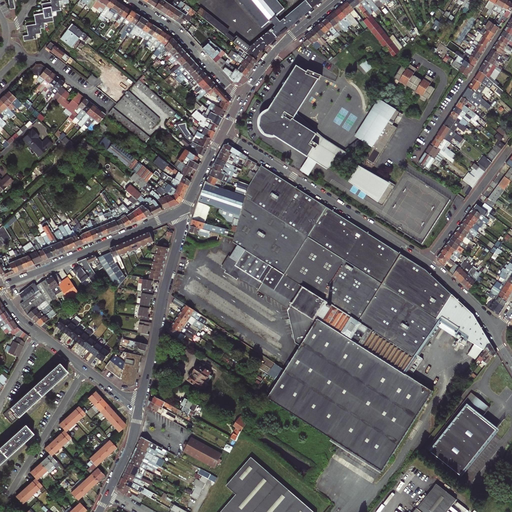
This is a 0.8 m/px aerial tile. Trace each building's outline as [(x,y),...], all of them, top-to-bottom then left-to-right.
[(8,0),(10,11),(16,10),(14,1),(17,0),(8,0)] [(25,42),(38,39),(37,36),(43,34),(42,29),(47,28),(46,25),(56,23),(54,13),(62,11),(60,2),(69,0),(50,0),(52,3),(42,5),(44,14),(35,16),(36,24),(27,26),(28,36),(24,37),(25,42)] [(103,0),(100,6),(104,9),(111,0),(103,0)] [(116,0),(111,0),(104,9),(107,11),(104,15),(106,17),(107,15),(109,13),(118,1),(116,0)] [(168,0),(161,0),(156,8),(161,11),(168,0)] [(168,0),(161,11),(166,14),(174,2),(172,0),(168,0)] [(166,14),(171,17),(181,3),(179,2),(180,0),(175,0),(174,2),(166,14)] [(176,21),(188,4),(185,1),(182,0),(181,3),(171,17),(176,21)] [(232,3),(236,8),(236,20),(239,18),(243,18),(246,16),(233,0),(224,0),(224,3),(228,3),(228,1),(232,1),(232,3)] [(307,0),(282,22),(277,16),(286,8),(279,0),(241,0),(264,27),(272,20),(277,26),(272,30),(278,37),(323,0),(307,0)] [(399,51),(365,10),(357,0),(348,0),(347,1),(354,10),(358,7),(367,20),(364,22),(368,28),(381,44),(383,44),(393,57),(399,51)] [(357,0),(365,10),(370,7),(364,0),(357,0)] [(374,4),(370,0),(364,0),(370,7),(373,11),(377,8),(374,4)] [(465,0),(466,1),(468,2),(465,6),(468,7),(470,8),(471,7),(474,0),(465,0)] [(489,0),(474,0),(471,7),(474,9),(479,2),(480,2),(481,0),(486,0),(488,1),(489,0)] [(485,9),(488,11),(491,12),(492,10),(498,0),(489,0),(488,1),(488,2),(489,3),(485,9)] [(498,15),(507,0),(498,0),(492,10),(495,11),(489,21),(491,23),(492,24),(495,20),(498,15)] [(511,2),(507,0),(498,15),(500,17),(497,22),(499,23),(501,19),(511,2)] [(122,4),(118,1),(109,13),(107,15),(106,17),(103,21),(105,22),(110,16),(111,18),(112,17),(113,16),(122,4)] [(354,19),(358,15),(354,10),(347,1),(343,5),(354,19)] [(511,2),(501,19),(502,19),(506,21),(511,10),(511,2)] [(115,20),(116,21),(127,7),(122,4),(113,16),(112,17),(116,20),(115,20)] [(181,24),(185,18),(189,13),(193,7),(188,4),(176,21),(180,24),(181,24)] [(357,22),(354,19),(343,5),(339,8),(348,19),(350,22),(353,25),(357,22)] [(126,19),(132,10),(127,7),(116,21),(115,24),(116,25),(120,19),(123,21),(125,18),(126,19)] [(339,8),(335,12),(344,23),(348,19),(339,8)] [(373,11),(377,16),(381,13),(377,8),(373,11)] [(121,32),(123,34),(137,13),(132,10),(126,19),(123,22),(126,24),(121,32)] [(231,30),(207,11),(203,16),(209,21),(234,41),(236,38),(229,32),(231,30)] [(335,12),(330,15),(339,27),(341,28),(344,25),(345,26),(346,25),(344,23),(335,12)] [(137,13),(123,34),(122,35),(125,37),(129,31),(131,32),(132,32),(142,17),(137,13)] [(339,27),(330,15),(326,19),(333,27),(338,32),(339,31),(337,29),(339,27)] [(142,17),(132,32),(136,35),(134,39),(135,40),(139,35),(148,21),(142,17)] [(337,33),(338,32),(333,27),(326,19),(321,23),(331,33),(334,31),(337,33)] [(147,33),(153,24),(148,21),(139,35),(144,38),(147,33)] [(317,26),(326,35),(329,33),(330,34),(332,37),(334,36),(331,33),(321,23),(317,26)] [(494,34),(499,28),(498,27),(492,24),(491,23),(486,29),(494,34)] [(92,39),(72,24),(68,29),(80,38),(81,36),(84,38),(83,39),(89,43),(92,39)] [(158,27),(153,24),(147,33),(150,34),(147,39),(144,44),(146,45),(158,27)] [(327,36),(326,35),(317,26),(313,30),(323,40),(325,43),(330,39),(327,36)] [(158,27),(146,45),(150,48),(153,44),(163,30),(158,27)] [(80,38),(68,29),(61,39),(72,47),(80,38)] [(477,30),(476,32),(479,34),(490,41),(494,34),(486,29),(484,34),(477,30)] [(153,44),(158,48),(167,33),(163,30),(153,44)] [(252,47),(240,37),(235,42),(244,49),(255,58),(259,53),(278,37),(272,30),(252,47)] [(309,33),(320,45),(321,46),(322,45),(320,43),(323,40),(313,30),(309,33)] [(511,35),(504,31),(501,36),(511,42),(511,35)] [(163,51),(172,37),(172,36),(167,33),(158,48),(163,51)] [(307,40),(311,44),(312,45),(316,49),(320,45),(309,33),(305,37),(307,40)] [(486,47),(490,41),(479,34),(476,38),(473,37),(472,39),(475,41),(486,47)] [(511,42),(501,36),(498,41),(506,46),(508,44),(511,46),(511,48),(511,49),(511,42)] [(178,43),(172,37),(163,51),(161,54),(164,56),(167,53),(178,43)] [(87,45),(82,41),(79,45),(84,49),(87,45)] [(486,47),(475,41),(471,47),(482,54),(486,47)] [(511,51),(511,49),(506,46),(498,41),(495,45),(506,52),(509,54),(510,54),(511,51)] [(65,53),(51,42),(46,47),(50,50),(52,48),(53,49),(51,51),(67,63),(71,57),(65,53)] [(170,59),(182,47),(178,43),(167,53),(169,55),(166,59),(168,61),(170,59)] [(506,52),(495,45),(493,50),(503,56),(507,59),(510,54),(509,54),(507,57),(504,55),(506,52)] [(236,68),(231,63),(234,60),(227,54),(217,46),(214,49),(209,54),(234,81),(239,81),(244,74),(238,69),(236,68)] [(170,59),(174,64),(187,52),(182,47),(170,59)] [(466,53),(468,55),(478,61),(482,54),(471,47),(469,51),(467,51),(466,53)] [(255,58),(244,49),(239,54),(255,66),(259,61),(255,58)] [(67,50),(65,53),(71,57),(76,61),(78,59),(67,50)] [(502,58),(503,56),(493,50),(489,56),(497,61),(503,65),(505,62),(503,61),(504,60),(502,58)] [(251,71),(255,66),(239,54),(236,51),(232,57),(235,58),(239,62),(251,71)] [(187,52),(174,64),(172,65),(177,70),(182,66),(191,57),(187,52)] [(478,61),(468,55),(465,60),(462,58),(463,56),(459,54),(457,56),(458,56),(474,67),(478,61)] [(458,56),(455,61),(471,72),(474,67),(458,56)] [(495,65),(497,61),(489,56),(486,61),(496,68),(497,66),(495,65)] [(182,66),(186,70),(195,61),(191,57),(182,66)] [(365,60),(359,65),(366,73),(372,68),(365,60)] [(186,78),(199,66),(195,61),(186,70),(182,74),(186,78)] [(471,72),(455,61),(453,64),(451,62),(449,64),(467,77),(471,72)] [(500,70),(496,68),(486,61),(479,71),(480,72),(485,75),(488,78),(489,76),(494,69),(499,72),(500,70)] [(251,71),(239,62),(237,63),(239,65),(240,66),(238,69),(244,74),(247,76),(251,71)] [(31,70),(40,76),(47,68),(42,64),(36,64),(31,70)] [(423,96),(428,99),(435,89),(431,86),(431,87),(429,86),(434,79),(427,75),(422,82),(421,81),(422,80),(414,76),(413,76),(417,69),(410,65),(406,71),(405,70),(406,68),(401,65),(396,73),(397,74),(394,78),(399,81),(399,82),(406,86),(416,92),(423,97),(423,96)] [(204,70),(199,66),(186,78),(190,83),(191,82),(204,70)] [(272,106),(297,67),(295,66),(267,110),(265,111),(263,112),(262,113),(260,115),(258,118),(258,121),(257,123),(257,125),(258,126),(259,129),(259,131),(260,132),(262,135),(264,136),(267,138),(270,138),(273,139),(275,138),(278,137),(288,143),(289,142),(277,135),(276,135),(275,135),(274,136),(273,136),(272,136),(270,136),(269,135),(267,135),(266,134),(265,133),(263,132),(262,131),(262,129),(261,128),(261,127),(260,126),(260,124),(260,122),(260,121),(261,120),(262,118),(262,117),(263,116),(264,115),(265,114),(266,113),(267,113),(269,112),(270,112),(271,112),(272,112),(273,112),(275,108),(272,106)] [(306,73),(297,67),(272,106),(275,108),(273,112),(272,112),(271,112),(270,112),(269,112),(267,113),(266,113),(265,114),(264,115),(263,116),(262,117),(262,118),(261,120),(260,121),(260,122),(260,124),(260,126),(261,127),(261,128),(262,129),(262,131),(263,132),(265,133),(266,134),(267,135),(269,135),(270,136),(272,136),(273,136),(274,136),(275,135),(276,135),(277,135),(289,142),(310,155),(316,159),(317,158),(332,167),(341,159),(312,141),(310,145),(308,143),(313,136),(311,135),(306,133),(301,131),(296,130),(287,125),(290,121),(291,122),(294,118),(293,117),(295,113),(296,114),(297,114),(318,80),(319,80),(321,76),(322,76),(308,71),(306,73)] [(47,68),(40,76),(38,80),(42,83),(52,72),(47,68)] [(204,70),(191,82),(196,87),(199,84),(208,75),(204,70)] [(52,72),(42,83),(45,86),(43,88),(45,89),(56,75),(52,72)] [(485,87),(490,79),(488,78),(485,75),(480,72),(475,79),(485,87)] [(88,81),(93,85),(99,79),(93,74),(88,81)] [(61,79),(56,75),(45,89),(44,90),(46,92),(50,88),(52,90),(61,79)] [(193,94),(195,96),(212,80),(208,75),(199,84),(201,86),(193,94)] [(56,94),(62,87),(65,83),(61,79),(52,90),(49,94),(51,96),(54,93),(56,94)] [(482,98),(488,88),(487,88),(485,87),(475,79),(468,89),(475,93),(477,94),(482,98)] [(208,92),(217,84),(212,80),(195,96),(198,99),(200,100),(208,92)] [(231,100),(217,84),(208,92),(222,99),(230,103),(231,101),(231,100)] [(61,97),(66,91),(62,87),(56,94),(61,97)] [(472,98),(475,93),(468,89),(462,98),(469,102),(470,101),(472,98)] [(20,101),(9,91),(4,96),(18,109),(19,107),(16,105),(20,101)] [(66,108),(70,103),(66,100),(71,95),(66,91),(61,97),(55,105),(64,111),(66,108)] [(73,107),(76,109),(85,98),(78,93),(70,103),(66,108),(67,109),(70,106),(72,108),(73,107)] [(4,96),(0,100),(10,110),(16,116),(17,114),(9,106),(11,105),(13,108),(16,110),(18,109),(4,96)] [(76,109),(72,113),(77,117),(89,101),(85,98),(76,109)] [(476,108),(471,104),(469,102),(462,98),(459,102),(470,109),(477,115),(481,111),(476,108)] [(10,110),(0,100),(0,99),(0,108),(6,115),(7,115),(8,114),(7,113),(10,110)] [(230,103),(222,99),(221,103),(215,100),(213,104),(227,111),(230,103)] [(210,105),(209,109),(211,110),(224,117),(227,111),(213,104),(212,103),(208,100),(207,102),(210,105)] [(81,120),(82,118),(94,105),(89,101),(77,117),(75,119),(79,123),(81,120)] [(196,102),(193,105),(199,111),(201,108),(196,102)] [(478,116),(477,115),(470,109),(459,102),(456,107),(465,113),(471,118),(473,115),(476,118),(478,116)] [(94,105),(82,118),(84,120),(88,115),(90,117),(98,108),(94,105)] [(465,113),(456,107),(453,112),(466,120),(469,123),(470,121),(477,126),(479,124),(474,120),(471,118),(465,113)] [(89,124),(91,125),(102,111),(98,108),(90,117),(88,120),(90,123),(89,124)] [(211,110),(209,109),(208,108),(206,110),(203,115),(205,116),(208,118),(206,121),(210,124),(212,122),(219,126),(224,117),(211,110)] [(312,141),(341,159),(362,141),(366,143),(369,138),(365,135),(365,134),(365,133),(365,131),(365,128),(366,125),(366,123),(367,122),(367,121),(368,120),(368,118),(369,117),(370,116),(371,115),(371,114),(372,113),(373,113),(373,112),(374,111),(372,109),(355,136),(359,139),(344,152),(323,139),(321,137),(318,134),(314,131),(307,124),(303,120),(299,115),(297,114),(296,114),(295,113),(293,117),(294,118),(291,122),(290,121),(287,125),(296,130),(301,131),(306,133),(311,135),(313,136),(308,143),(310,145),(312,141)] [(102,111),(91,125),(88,128),(93,131),(107,115),(102,111)] [(388,119),(374,111),(373,112),(373,113),(372,113),(371,114),(371,115),(370,116),(369,117),(368,118),(368,120),(367,121),(367,122),(366,123),(366,125),(365,128),(365,131),(365,133),(365,134),(365,135),(369,138),(366,143),(373,147),(362,164),(371,170),(374,165),(369,162),(370,161),(375,164),(395,132),(384,125),(388,119)] [(199,123),(206,127),(216,132),(219,126),(212,122),(210,124),(206,121),(208,118),(205,116),(203,115),(201,113),(201,112),(195,119),(199,123)] [(465,127),(469,123),(466,120),(453,112),(450,116),(464,125),(465,127)] [(464,132),(467,128),(465,127),(464,125),(450,116),(444,126),(454,132),(457,127),(464,132)] [(390,121),(388,119),(384,125),(395,132),(398,128),(389,122),(390,121)] [(79,123),(77,125),(81,128),(85,123),(81,120),(79,123)] [(181,130),(182,129),(187,127),(188,127),(185,121),(176,124),(181,130)] [(103,122),(98,128),(103,132),(108,127),(103,122)] [(193,126),(199,130),(213,139),(216,132),(206,127),(203,131),(199,129),(195,125),(193,126)] [(457,134),(454,132),(444,126),(438,135),(450,143),(454,137),(460,142),(462,139),(457,134)] [(191,134),(187,127),(182,129),(181,130),(186,137),(185,138),(186,137),(191,134)] [(195,136),(198,138),(210,144),(213,139),(199,130),(195,136)] [(33,131),(23,140),(36,153),(37,152),(41,156),(53,145),(48,139),(43,144),(38,139),(39,137),(33,131)] [(498,133),(495,137),(499,140),(500,141),(503,137),(498,133)] [(185,138),(181,141),(188,146),(191,143),(192,138),(191,134),(186,137),(185,138)] [(106,135),(100,143),(107,149),(113,141),(106,135)] [(431,144),(441,150),(443,152),(452,159),(455,155),(447,148),(450,143),(438,135),(431,144)] [(210,144),(198,138),(196,142),(193,140),(193,142),(199,144),(208,149),(210,144)] [(505,145),(500,141),(499,140),(496,145),(501,150),(505,145)] [(155,173),(135,157),(115,141),(108,150),(136,173),(147,182),(155,173)] [(71,149),(67,146),(63,142),(61,144),(57,148),(62,153),(58,158),(60,161),(72,150),(71,149)] [(208,149),(199,144),(196,151),(204,156),(208,149)] [(435,159),(441,150),(431,144),(425,154),(437,161),(437,160),(435,159)] [(498,154),(501,150),(496,145),(495,144),(492,149),(493,149),(498,154)] [(224,145),(222,150),(241,159),(244,161),(246,162),(247,159),(248,158),(228,145),(224,145)] [(82,153),(78,149),(77,149),(74,152),(72,150),(60,161),(59,162),(62,164),(74,152),(78,156),(82,153)] [(196,174),(200,165),(196,163),(199,158),(193,154),(186,149),(179,160),(182,161),(181,163),(185,166),(192,172),(196,174)] [(493,149),(486,158),(492,162),(498,154),(493,149)] [(241,159),(222,150),(220,154),(236,162),(235,164),(243,168),(244,166),(246,162),(244,161),(243,163),(240,161),(241,159)] [(441,154),(451,161),(452,159),(443,152),(441,154)] [(220,154),(217,159),(237,168),(242,171),(243,168),(235,164),(236,162),(220,154)] [(445,172),(447,169),(436,162),(437,161),(425,154),(417,165),(423,169),(425,167),(428,169),(434,161),(436,162),(435,164),(445,172)] [(329,169),(332,167),(317,158),(316,159),(310,155),(309,156),(329,169)] [(178,175),(176,179),(190,186),(192,181),(188,178),(181,173),(160,156),(155,162),(165,170),(167,168),(173,172),(174,171),(178,175)] [(481,160),(489,166),(492,162),(486,158),(484,156),(481,160)] [(310,158),(304,168),(311,172),(317,162),(310,158)] [(215,163),(233,173),(236,174),(237,173),(235,172),(237,168),(217,159),(215,163)] [(247,159),(246,162),(244,166),(254,171),(256,165),(257,164),(247,159)] [(232,175),(233,173),(215,163),(212,169),(233,178),(235,179),(236,180),(237,178),(232,175)] [(396,186),(371,170),(360,164),(349,182),(369,196),(371,194),(351,182),(360,168),(392,188),(390,191),(392,192),(396,186)] [(470,173),(479,179),(485,172),(476,165),(470,173)] [(188,178),(192,172),(185,166),(181,173),(188,178)] [(277,176),(261,166),(260,167),(257,174),(253,180),(250,186),(248,190),(242,211),(240,220),(239,220),(237,227),(236,232),(233,242),(238,245),(245,250),(237,261),(230,257),(223,267),(230,271),(229,273),(235,277),(236,276),(258,290),(265,295),(262,299),(267,302),(270,298),(288,310),(287,311),(294,343),(299,346),(284,370),(281,374),(266,398),(380,471),(432,392),(402,373),(404,370),(409,373),(417,361),(419,358),(415,355),(441,324),(484,350),(490,343),(473,314),(426,270),(277,176)] [(308,176),(311,172),(304,168),(301,171),(308,176)] [(392,188),(360,168),(351,182),(371,194),(369,196),(369,197),(381,205),(383,201),(385,202),(387,200),(392,192),(390,191),(392,188)] [(212,169),(209,175),(225,183),(227,179),(231,181),(233,178),(212,169)] [(253,180),(257,174),(253,172),(251,171),(248,177),(253,180)] [(167,175),(163,172),(159,176),(166,181),(168,179),(176,183),(175,185),(179,187),(178,189),(176,192),(184,199),(184,198),(190,186),(176,179),(173,178),(169,177),(167,175)] [(462,181),(466,184),(472,188),(475,184),(479,179),(470,173),(469,172),(462,181)] [(147,182),(136,173),(131,179),(143,188),(145,185),(147,182)] [(225,183),(209,175),(206,182),(221,189),(223,185),(227,187),(228,184),(225,183)] [(0,194),(13,182),(8,176),(2,182),(0,180),(0,194)] [(504,190),(510,181),(504,177),(498,185),(504,190)] [(462,191),(467,195),(472,188),(466,184),(462,181),(460,183),(465,187),(462,191)] [(248,190),(250,186),(240,182),(238,188),(237,191),(236,194),(231,192),(224,190),(221,189),(206,182),(200,197),(210,200),(208,205),(210,206),(219,209),(217,216),(220,217),(227,222),(232,224),(235,218),(239,220),(240,220),(242,211),(248,190)] [(148,183),(146,186),(157,192),(159,192),(148,183)] [(180,204),(170,195),(164,191),(163,190),(161,189),(148,183),(159,192),(162,195),(164,198),(172,207),(180,204)] [(153,215),(164,211),(160,206),(157,201),(155,200),(155,201),(151,198),(150,198),(149,200),(147,198),(146,199),(142,196),(143,195),(131,185),(127,190),(132,194),(146,206),(153,215)] [(159,200),(166,210),(172,207),(164,198),(162,195),(159,192),(157,192),(146,186),(145,185),(143,188),(150,194),(153,193),(153,195),(159,200)] [(164,191),(170,195),(180,204),(184,199),(176,192),(178,189),(177,189),(168,185),(164,191)] [(494,190),(501,194),(504,190),(498,185),(494,190)] [(498,199),(501,194),(494,190),(491,194),(498,199)] [(101,194),(101,195),(106,204),(109,201),(103,192),(101,194)] [(129,201),(132,203),(147,218),(153,215),(146,206),(132,194),(129,197),(131,199),(129,201)] [(494,203),(498,199),(491,194),(488,199),(494,203)] [(139,221),(127,209),(121,202),(120,203),(117,199),(116,200),(112,195),(110,196),(119,207),(133,224),(139,221)] [(210,200),(200,197),(198,202),(208,205),(210,200)] [(488,199),(485,203),(491,208),(494,203),(488,199)] [(208,215),(210,206),(208,205),(198,202),(195,212),(195,213),(200,215),(201,213),(208,215)] [(147,218),(132,203),(129,205),(130,207),(127,209),(139,221),(147,218)] [(120,229),(109,209),(108,207),(102,210),(104,213),(108,223),(110,222),(114,232),(120,229)] [(133,224),(119,207),(115,209),(127,226),(133,224)] [(127,226),(115,209),(112,211),(111,208),(109,209),(120,229),(127,226)] [(473,209),(470,213),(483,223),(484,223),(487,219),(485,217),(488,213),(481,208),(478,212),(473,209)] [(99,215),(100,217),(108,234),(114,232),(110,222),(108,223),(104,213),(102,214),(103,215),(101,216),(100,214),(99,215)] [(205,224),(208,215),(201,213),(200,215),(195,213),(192,220),(205,224)] [(467,218),(480,227),(483,223),(470,213),(468,215),(467,218)] [(10,227),(17,220),(15,216),(8,222),(10,227)] [(99,238),(90,221),(88,216),(86,218),(90,225),(91,226),(88,227),(94,240),(99,238)] [(95,219),(103,236),(108,234),(100,217),(95,219)] [(477,231),(480,227),(467,218),(464,222),(477,231)] [(95,219),(90,221),(99,238),(103,236),(95,219)] [(215,233),(216,227),(205,224),(192,220),(191,226),(207,231),(215,233)] [(460,226),(473,236),(474,236),(477,231),(464,222),(460,226)] [(94,240),(88,227),(83,229),(82,227),(80,223),(78,225),(80,227),(90,242),(94,240)] [(0,246),(13,238),(7,229),(4,225),(0,229),(0,246)] [(77,247),(64,227),(63,225),(58,228),(59,230),(72,249),(77,247)] [(84,244),(78,235),(75,237),(67,225),(64,227),(77,247),(84,244)] [(67,251),(61,242),(58,244),(47,226),(43,228),(50,240),(60,254),(67,251)] [(206,233),(207,231),(191,226),(189,232),(208,237),(209,234),(206,233)] [(460,226),(457,231),(470,240),(473,236),(460,226)] [(84,244),(90,242),(80,227),(78,228),(79,229),(76,232),(78,235),(84,244)] [(55,234),(61,242),(67,251),(72,249),(59,230),(55,234)] [(454,235),(467,245),(471,247),(473,249),(474,247),(469,243),(470,240),(457,231),(454,235)] [(149,233),(115,247),(119,256),(153,243),(149,233)] [(454,235),(451,240),(464,249),(467,245),(454,235)] [(55,257),(46,242),(43,243),(39,238),(37,239),(49,259),(55,257)] [(49,259),(37,239),(35,240),(38,245),(34,247),(37,251),(43,261),(49,259)] [(50,240),(46,242),(55,257),(60,254),(50,240)] [(447,244),(461,254),(464,249),(451,240),(447,244)] [(447,244),(444,249),(457,258),(461,254),(447,244)] [(238,245),(230,257),(237,261),(245,250),(238,245)] [(19,249),(29,267),(35,265),(29,254),(27,250),(25,251),(23,247),(19,249)] [(121,272),(125,270),(119,256),(115,247),(110,249),(111,253),(96,259),(103,269),(106,274),(116,289),(125,279),(121,272)] [(153,263),(151,271),(150,271),(149,279),(152,279),(160,281),(160,280),(160,276),(161,276),(162,272),(163,267),(164,268),(165,264),(164,264),(165,260),(166,261),(167,255),(167,252),(168,252),(169,249),(157,247),(156,255),(155,255),(154,263),(153,263)] [(29,267),(19,249),(15,252),(17,256),(25,269),(29,267)] [(441,253),(454,262),(457,258),(444,249),(441,253)] [(43,261),(37,251),(29,254),(35,265),(43,261)] [(458,265),(454,262),(441,253),(438,258),(438,261),(444,267),(447,262),(453,266),(449,272),(453,275),(460,266),(458,265)] [(7,256),(5,257),(15,273),(20,271),(11,257),(9,258),(7,256)] [(25,269),(17,256),(13,258),(12,256),(11,257),(20,271),(25,269)] [(89,264),(91,268),(96,266),(97,268),(99,267),(101,270),(103,269),(96,259),(95,256),(87,259),(89,264)] [(223,267),(230,257),(228,256),(221,267),(226,270),(225,272),(237,280),(238,278),(258,291),(258,290),(236,276),(235,277),(229,273),(230,271),(223,267)] [(15,273),(5,257),(0,259),(0,273),(1,276),(6,277),(15,273)] [(87,259),(80,262),(82,264),(73,271),(83,283),(89,278),(92,281),(80,290),(83,293),(86,291),(99,280),(91,268),(89,264),(87,259)] [(461,264),(460,266),(453,275),(457,279),(468,264),(464,261),(463,262),(461,264)] [(468,264),(457,279),(461,283),(472,267),(468,264)] [(465,287),(475,271),(478,268),(474,265),(472,267),(461,283),(465,287)] [(511,271),(507,268),(506,270),(503,268),(501,271),(502,272),(511,277),(511,271)] [(469,291),(482,272),(483,271),(481,269),(478,273),(475,271),(465,287),(469,291)] [(171,295),(175,298),(185,304),(186,305),(191,308),(194,304),(192,303),(193,301),(190,299),(191,299),(178,289),(180,284),(181,284),(184,275),(186,276),(186,274),(182,272),(181,274),(178,273),(178,274),(178,273),(174,284),(171,295)] [(511,284),(511,277),(502,272),(499,277),(500,277),(511,284)] [(63,285),(56,274),(53,276),(59,286),(62,291),(63,292),(67,289),(71,294),(69,295),(73,301),(75,299),(79,297),(80,296),(70,280),(63,285)] [(53,276),(46,280),(57,297),(59,295),(58,294),(60,293),(57,288),(59,286),(53,276)] [(511,284),(500,277),(497,282),(511,291),(511,284)] [(150,289),(152,279),(149,279),(142,278),(141,285),(137,284),(136,291),(152,293),(152,290),(150,289)] [(31,279),(20,284),(23,292),(33,284),(31,279)] [(57,297),(46,280),(43,282),(37,287),(40,291),(43,296),(46,301),(49,306),(58,299),(57,297)] [(510,297),(511,294),(511,291),(497,282),(496,283),(492,281),(490,284),(510,297)] [(25,302),(40,291),(37,287),(35,285),(34,283),(33,284),(23,292),(20,295),(25,302)] [(12,300),(15,298),(20,295),(23,292),(20,284),(8,289),(7,291),(12,300)] [(510,297),(490,284),(487,289),(507,302),(510,297)] [(504,307),(507,302),(487,289),(484,293),(492,298),(504,307)] [(43,296),(40,291),(25,302),(20,305),(24,310),(43,296)] [(141,293),(139,306),(149,307),(150,299),(152,299),(153,295),(141,293)] [(27,315),(41,304),(46,301),(43,296),(24,310),(27,315)] [(65,296),(59,300),(61,303),(64,308),(70,303),(65,296)] [(183,306),(185,304),(175,298),(173,301),(179,306),(183,306)] [(504,307),(492,298),(486,307),(487,308),(499,315),(504,307)] [(31,320),(43,310),(41,308),(43,306),(41,304),(27,315),(31,320)] [(93,308),(99,312),(102,308),(96,304),(93,308)] [(191,308),(186,305),(182,311),(204,325),(208,320),(191,308)] [(36,323),(53,310),(49,306),(47,307),(43,310),(31,320),(36,323)] [(139,307),(137,319),(149,321),(149,317),(148,317),(149,309),(139,307)] [(56,314),(53,310),(36,323),(41,327),(45,323),(56,314)] [(0,322),(9,316),(6,311),(0,315),(0,322)] [(201,331),(204,325),(182,311),(179,316),(191,324),(201,331)] [(0,328),(2,327),(12,320),(9,316),(0,322),(0,328)] [(175,321),(188,330),(190,331),(192,333),(194,334),(196,331),(191,327),(190,328),(189,327),(191,324),(179,316),(175,321)] [(62,317),(56,326),(63,332),(70,323),(62,317)] [(17,327),(12,320),(2,327),(5,330),(7,329),(10,332),(16,327),(17,327)] [(150,327),(151,323),(139,321),(137,333),(143,334),(147,334),(149,326),(150,327)] [(186,333),(188,330),(175,321),(171,327),(184,335),(185,336),(191,340),(193,337),(188,334),(186,333)] [(70,323),(63,332),(70,337),(77,328),(70,323)] [(184,335),(171,327),(168,332),(190,347),(192,344),(184,338),(182,337),(184,335)] [(83,333),(77,328),(70,337),(77,342),(83,333)] [(17,338),(22,332),(19,330),(13,335),(17,338)] [(25,334),(22,332),(17,338),(20,341),(25,334)] [(83,333),(77,342),(83,347),(90,338),(83,333)] [(20,341),(17,338),(15,343),(13,343),(10,348),(7,347),(4,352),(18,359),(24,343),(20,341)] [(90,352),(97,343),(90,338),(83,347),(90,352)] [(141,343),(124,339),(123,345),(139,349),(138,355),(141,355),(144,356),(147,345),(141,343)] [(103,348),(97,343),(90,352),(96,357),(103,348)] [(480,356),(484,359),(493,348),(490,343),(484,350),(480,356)] [(110,353),(103,348),(96,357),(103,362),(110,353)] [(493,348),(484,359),(483,361),(487,364),(496,352),(493,348)] [(134,384),(141,355),(138,355),(119,350),(105,368),(130,386),(134,384)] [(29,390),(26,393),(16,402),(13,404),(3,414),(11,423),(67,372),(59,363),(55,366),(52,369),(42,378),(39,381),(29,390)] [(208,382),(211,378),(209,376),(211,373),(210,371),(208,369),(206,369),(200,365),(198,367),(197,366),(196,367),(195,368),(194,370),(194,371),(194,372),(195,372),(193,375),(192,375),(191,376),(190,376),(189,377),(189,378),(188,380),(200,388),(203,383),(205,385),(207,381),(208,382)] [(166,389),(172,381),(165,376),(159,383),(166,389)] [(88,398),(94,405),(101,398),(97,394),(98,393),(96,390),(88,398)] [(477,397),(472,393),(428,449),(461,475),(497,429),(482,418),(488,411),(488,409),(488,408),(487,407),(481,402),(479,402),(478,403),(474,401),(477,397)] [(100,411),(107,405),(103,401),(104,399),(102,397),(101,398),(94,405),(100,411)] [(179,410),(155,397),(153,397),(152,399),(153,400),(152,402),(162,408),(163,405),(180,414),(181,411),(179,410)] [(181,411),(191,417),(194,416),(196,414),(195,411),(198,405),(185,398),(182,405),(184,406),(181,411)] [(149,400),(148,407),(176,423),(178,421),(167,415),(166,414),(168,411),(162,408),(152,402),(149,400)] [(100,411),(106,418),(113,412),(109,407),(110,406),(108,404),(107,405),(100,411)] [(75,423),(85,414),(85,413),(79,406),(69,416),(75,423)] [(112,425),(119,418),(115,414),(116,413),(114,410),(113,412),(106,418),(112,425)] [(65,432),(75,423),(69,416),(59,425),(64,431),(65,432)] [(122,419),(120,417),(119,418),(112,425),(118,432),(126,425),(121,420),(122,419)] [(241,432),(247,424),(242,420),(239,418),(233,427),(236,429),(241,432)] [(8,440),(5,443),(0,447),(0,463),(33,434),(25,425),(21,429),(18,431),(8,440)] [(236,442),(241,432),(236,429),(231,439),(236,442)] [(64,431),(54,440),(61,447),(71,438),(65,432),(64,431)] [(141,437),(139,443),(157,452),(159,447),(141,437)] [(192,438),(189,444),(187,448),(185,452),(215,468),(217,464),(220,465),(222,461),(220,459),(222,455),(192,438)] [(61,447),(54,440),(44,449),(50,455),(51,456),(61,447)] [(117,448),(109,440),(103,446),(109,453),(113,449),(114,451),(117,448)] [(157,452),(139,443),(137,448),(157,458),(160,453),(157,452)] [(230,452),(233,447),(228,443),(224,449),(230,452)] [(103,446),(96,452),(102,460),(107,455),(108,457),(110,455),(109,453),(103,446)] [(154,464),(157,458),(137,448),(134,453),(154,464)] [(101,463),(103,461),(102,460),(96,452),(89,458),(94,463),(95,466),(100,462),(101,463)] [(154,464),(134,453),(132,458),(149,467),(155,471),(157,466),(154,464)] [(50,455),(40,464),(49,473),(58,464),(51,456),(50,455)] [(132,458),(129,463),(146,471),(145,472),(146,472),(149,467),(132,458)] [(160,468),(163,462),(157,458),(154,464),(157,466),(160,468)] [(314,511),(252,458),(227,486),(237,495),(222,511),(314,511)] [(104,475),(95,466),(94,463),(87,470),(91,474),(98,483),(101,481),(99,479),(104,475)] [(146,471),(129,463),(125,473),(145,483),(149,485),(151,481),(144,477),(146,472),(145,472),(146,471)] [(49,473),(40,464),(30,473),(35,479),(39,482),(49,473)] [(142,488),(145,483),(125,473),(122,478),(142,488)] [(96,485),(98,483),(91,474),(84,480),(90,487),(95,483),(96,485)] [(142,488),(122,478),(120,483),(143,493),(145,489),(142,488)] [(32,495),(42,486),(39,482),(35,479),(26,488),(32,495)] [(86,492),(90,487),(84,480),(77,487),(85,495),(87,493),(86,492)] [(143,493),(120,483),(117,489),(118,491),(139,503),(144,494),(143,493)] [(415,511),(447,511),(458,500),(437,484),(415,511)] [(83,497),(85,495),(77,487),(71,493),(77,500),(81,496),(83,497)] [(202,490),(196,487),(193,491),(200,495),(202,490)] [(26,488),(16,497),(17,498),(22,504),(32,495),(26,488)] [(200,495),(193,491),(191,496),(197,500),(200,495)] [(80,502),(73,509),(75,511),(83,511),(86,509),(80,502)]
